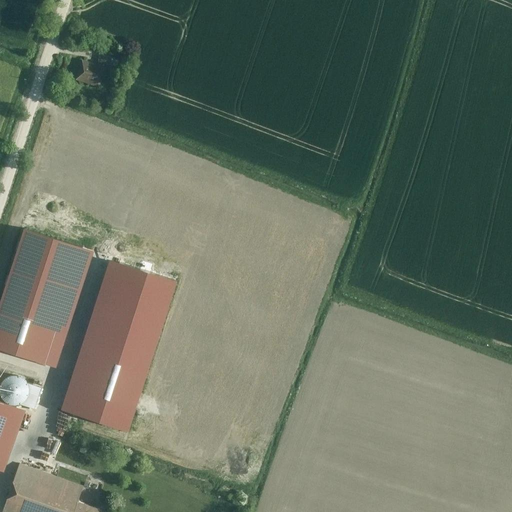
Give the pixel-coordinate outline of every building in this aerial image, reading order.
[(110,66),(84,60),(79,81),(105,87),(110,66)] [(92,247),(24,226),(0,304),(0,347),(56,364),(92,247)] [(0,398),(35,408),(42,385),(6,374),(0,392),(0,398)] [(0,452),(10,422),(0,418),(0,452)] [(86,486),(22,464),(5,511),(107,511),(109,509),(81,499),(86,486)]
